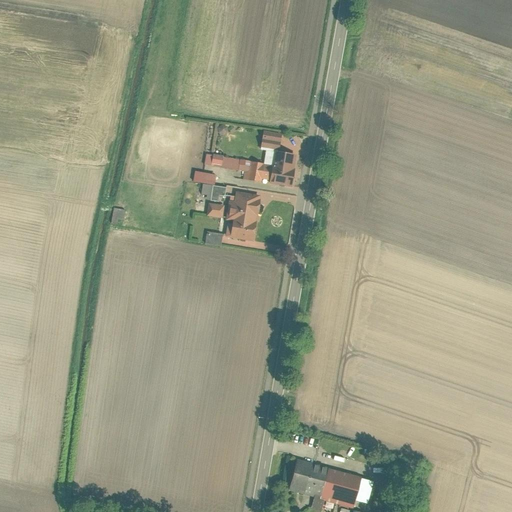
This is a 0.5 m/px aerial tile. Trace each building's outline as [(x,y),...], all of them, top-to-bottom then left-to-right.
[(260,130),(258,146),(278,149),(280,133),(260,130)] [(293,154),(273,151),(270,165),(267,183),(288,186),(293,154)] [(203,165),(244,172),(246,161),(205,154),(203,165)] [(267,183),(270,165),(246,161),(244,172),(243,179),(267,183)] [(225,187),(211,185),(209,200),(217,201),(218,195),(224,196),(225,187)] [(257,195),(235,192),(233,201),(226,200),(223,217),(231,218),(231,222),(226,221),(224,237),(251,241),(257,195)] [(221,205),(207,203),(206,215),(219,216),(221,205)] [(120,218),(124,219),(126,210),(115,208),(112,224),(118,225),(120,218)] [(287,490),(318,499),(326,468),(295,460),(287,490)] [(358,477),(326,468),(318,499),(350,507),(352,499),(358,477)] [(352,499),(366,503),(372,481),(358,477),(352,499)]
